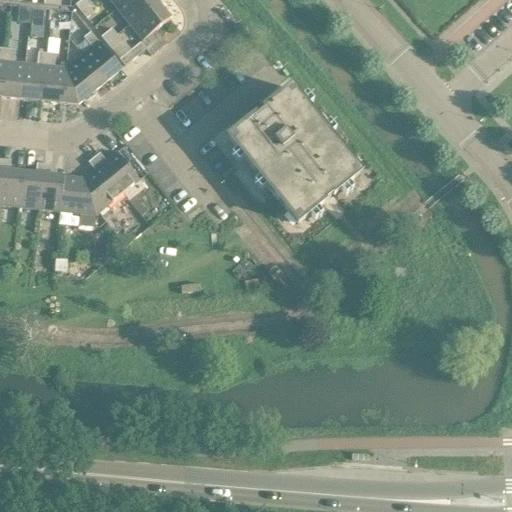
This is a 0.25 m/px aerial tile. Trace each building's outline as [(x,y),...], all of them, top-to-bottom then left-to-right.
[(80,12),(91,3),(88,0),(81,0),(75,6),(80,12)] [(108,0),(116,9),(127,0),(108,0)] [(154,0),(127,0),(116,9),(129,25),(157,3),(154,0)] [(91,3),(80,12),(85,18),(96,10),(91,3)] [(170,19),(157,3),(129,25),(142,41),(170,19)] [(106,44),(117,35),(111,29),(100,37),(106,44)] [(91,48),(78,59),(101,86),(121,70),(90,33),(83,38),(91,48)] [(122,42),(117,35),(106,44),(111,50),(122,42)] [(139,43),(129,51),(135,58),(145,49),(139,43)] [(6,49),(1,98),(21,100),(25,64),(13,63),(14,50),(6,49)] [(124,66),(135,58),(129,51),(119,60),(124,66)] [(36,66),(25,64),(21,100),(42,102),(47,54),(38,53),(36,66)] [(47,54),(42,102),(59,104),(63,68),(53,67),(55,54),(47,54)] [(101,86),(78,59),(67,67),(89,96),(101,86)] [(63,68),(59,104),(77,106),(89,96),(67,67),(65,69),(63,68)] [(359,174),(309,112),(290,89),(264,110),(266,112),(256,120),(254,118),(228,139),(297,225),(323,204),(322,202),(332,194),(333,196),(359,174)] [(99,153),(93,158),(122,194),(139,181),(116,153),(106,161),(99,153)] [(122,194),(93,158),(88,163),(94,171),(84,179),(95,216),(122,194)] [(10,161),(3,160),(0,185),(0,206),(18,208),(22,173),(9,171),(10,161)] [(22,173),(18,208),(39,210),(43,164),(36,164),(35,174),(22,173)] [(43,164),(39,210),(59,212),(63,177),(50,176),(51,165),(43,164)] [(84,179),(63,177),(59,212),(95,216),(84,179)]
